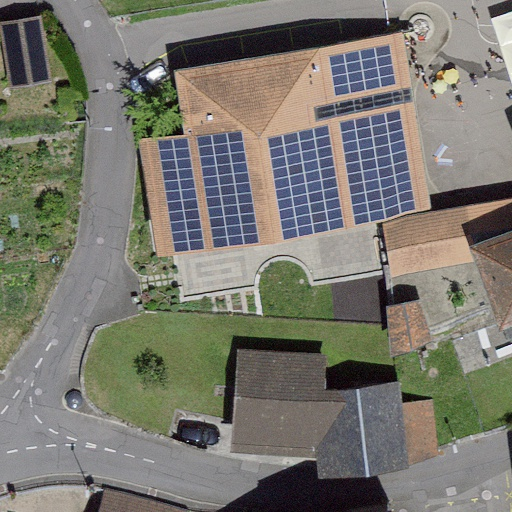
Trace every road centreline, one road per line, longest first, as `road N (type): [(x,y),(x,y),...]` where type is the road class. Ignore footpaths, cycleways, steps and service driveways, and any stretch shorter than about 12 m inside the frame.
road 1 (unclassified): [(11,426),(176,479),(252,489),(343,488),(511,453)]
road 2 (unclassified): [(63,0),(94,39),(105,69),(109,187),(96,268),(11,426)]
